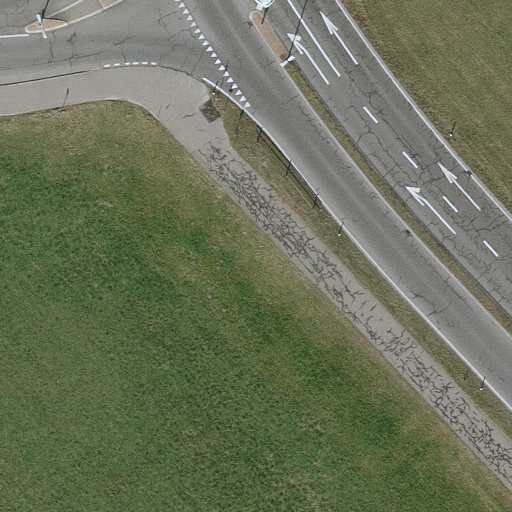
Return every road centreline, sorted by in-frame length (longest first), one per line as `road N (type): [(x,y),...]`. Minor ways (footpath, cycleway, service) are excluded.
road 1 (secondary): [(511,317),(244,0)]
road 2 (tertiary): [(115,0),(0,39)]
